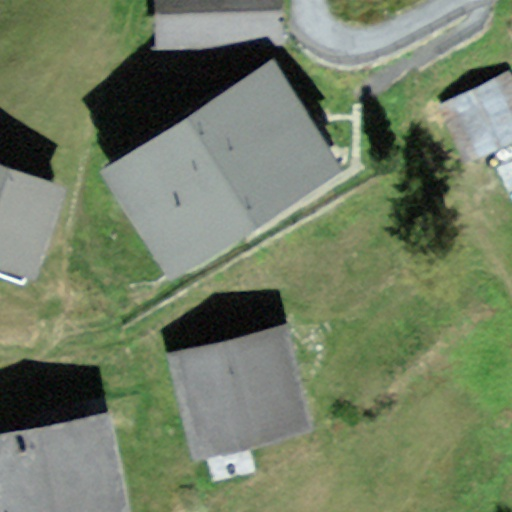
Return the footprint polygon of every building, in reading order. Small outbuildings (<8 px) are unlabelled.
[(282,0),(152,0),(153,50),(283,48),(282,0)] [(341,162),(272,56),(97,169),(166,275),(341,162)] [(511,139),(511,69),(435,103),(451,138),(474,156),(511,139)] [(65,187),(0,163),(0,266),(32,278),(65,187)] [(285,325),(165,354),(192,463),(312,433),(285,325)] [(128,511),(110,412),(0,432),(0,511),(128,511)]
